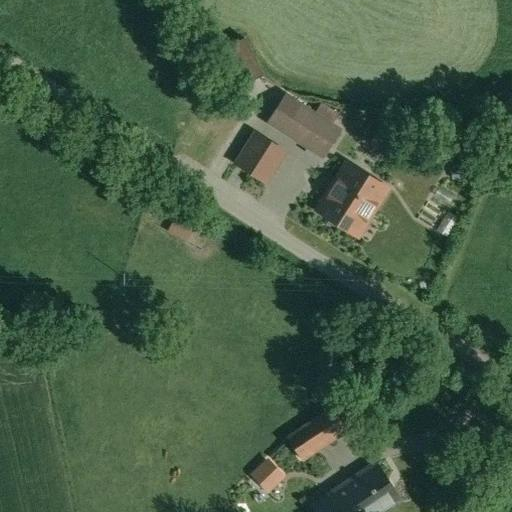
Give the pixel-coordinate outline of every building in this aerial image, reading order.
[(340,131),(285,95),(268,122),(323,157),(340,131)] [(399,129),(387,122),(378,137),(390,144),(399,129)] [(284,152),(256,134),(236,164),(265,182),(284,152)] [(386,188),(348,164),(318,211),(351,232),(360,219),(368,217),(386,188)] [(181,209),(169,231),(192,243),(203,221),(181,209)] [(332,406),(287,436),(301,459),(347,429),(332,406)] [(282,475),(268,461),(254,475),(268,489),(282,475)] [(375,463),(315,503),(320,511),(382,511),(400,500),(375,463)]
